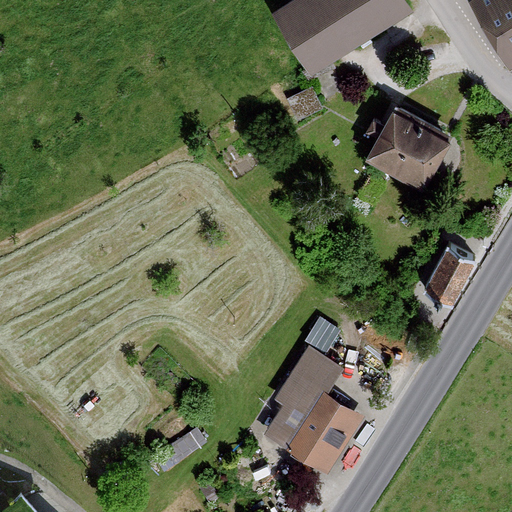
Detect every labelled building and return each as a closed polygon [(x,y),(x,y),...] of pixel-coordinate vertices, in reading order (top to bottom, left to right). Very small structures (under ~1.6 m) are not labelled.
[(402,0),(299,0),(285,8),(318,65),(409,12),(402,0)] [(511,0),(480,0),(511,48),(511,0)] [(459,133),(394,108),(375,156),(440,182),(459,133)] [(474,253),(453,242),(432,286),(438,289),(436,294),(444,298),(446,293),(453,296),(474,253)] [(270,434),(331,470),(366,411),(331,390),(347,364),(312,344),(279,399),(288,404),(270,434)] [(155,451),(163,465),(207,440),(199,425),(155,451)]
